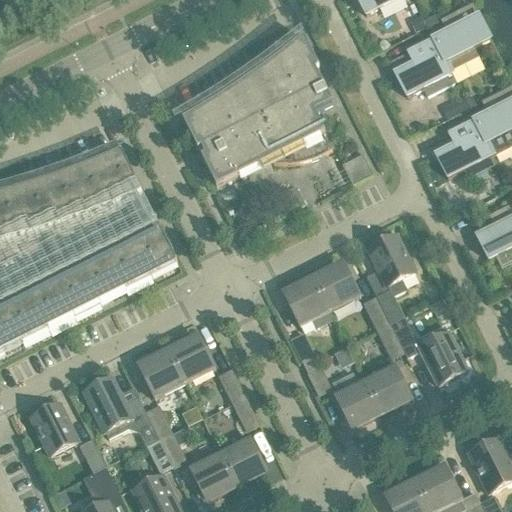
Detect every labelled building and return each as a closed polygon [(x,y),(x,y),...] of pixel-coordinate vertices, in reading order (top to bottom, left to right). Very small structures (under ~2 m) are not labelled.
[(405,0),(356,0),(367,19),(405,0)] [(474,52),(490,44),(473,9),(447,22),(454,34),(434,44),(450,74),(450,73),(478,59),(474,52)] [(328,157),(333,153),(331,154),(314,119),(316,118),(316,117),(333,108),(317,75),(320,73),(305,42),(258,78),(234,95),(209,111),(184,125),(198,155),(202,153),(204,157),(205,160),(202,162),(217,192),(253,175),(251,171),(272,161),(275,167),(273,167),(279,168),(285,168),(288,168),(294,168),(300,167),(306,166),(312,164),(315,163),(317,162),(323,159),(328,157)] [(456,86),(450,73),(450,74),(434,44),(414,54),(420,67),(396,78),(408,101),(424,93),(428,100),(456,86)] [(511,91),(488,103),(495,116),(475,125),(487,148),(487,147),(494,160),(511,150),(511,91)] [(494,160),(487,147),(487,148),(475,125),(455,136),(461,148),(437,160),(448,182),(465,174),(469,182),(497,167),(494,160)] [(138,201),(143,198),(122,157),(95,169),(68,179),(40,189),(12,197),(0,200),(0,358),(178,269),(157,226),(152,228),(138,201)] [(353,189),(373,179),(363,158),(343,169),(353,189)] [(502,230),(478,241),(489,264),(499,259),(504,270),(511,266),(511,208),(496,217),(502,230)] [(403,284),(415,278),(397,241),(369,255),(390,295),(377,302),(391,329),(405,322),(394,301),(408,294),(403,284)] [(352,283),(349,285),(341,270),(314,283),(331,316),(361,301),(352,283)] [(335,323),(331,316),(314,283),(287,297),(295,312),(292,314),(300,331),(313,325),(317,332),(335,323)] [(378,336),(391,330),(377,302),(364,308),(378,336)] [(406,322),(391,330),(404,356),(408,363),(421,356),(420,353),(420,352),(416,345),(417,345),(406,322)] [(392,363),(405,357),(391,330),(378,336),(392,363)] [(417,345),(416,345),(420,352),(420,353),(421,356),(439,390),(444,388),(446,390),(455,385),(455,382),(468,376),(449,338),(445,331),(417,345)] [(302,367),(303,367),(313,361),(315,360),(304,338),(291,345),(302,367)] [(207,356),(204,358),(196,342),(169,356),(186,389),(216,373),(207,356)] [(155,404),(186,389),(169,356),(142,369),(150,385),(147,386),(155,404)] [(308,378),(319,372),(313,361),(303,367),(308,378)] [(401,390),(405,388),(396,370),(365,386),(382,419),(409,405),(401,390)] [(319,400),(332,394),(321,371),(319,372),(308,378),(319,400)] [(233,408),(246,402),(232,374),(219,381),(233,408)] [(365,386),(359,389),(353,377),(333,387),(339,399),(335,401),(344,418),(347,417),(355,432),(382,419),(365,386)] [(143,410),(130,417),(113,383),(110,385),(106,384),(100,387),(99,390),(85,398),(104,437),(106,436),(110,443),(129,434),(140,438),(147,451),(160,445),(143,410)] [(247,436),(260,429),(246,402),(233,408),(247,436)] [(51,460),(78,447),(60,410),(33,424),(51,460)] [(160,445),(173,438),(159,411),(147,417),(160,445)] [(174,472),(187,466),(173,438),(160,445),(174,472)] [(256,462),(260,460),(251,443),(221,458),(237,491),(264,478),(256,462)] [(94,478),(107,472),(93,444),(80,451),(94,478)] [(499,444),(494,447),(493,444),(483,449),(484,452),(470,459),(489,498),(511,487),(511,463),(509,464),(499,444)] [(161,478),(174,472),(160,445),(147,451),(161,478)] [(237,491),(221,458),(217,450),(196,460),(200,468),(190,473),(199,491),(202,489),(210,505),(237,491)] [(121,501),(119,497),(107,472),(85,483),(99,511),(97,511),(111,511),(109,507),(121,501)] [(454,487),(451,488),(443,473),(416,486),(428,511),(482,511),(475,497),(463,503),(454,487)] [(142,511),(178,511),(163,481),(135,496),(142,511)] [(428,511),(416,486),(389,500),(395,511),(428,511)] [(483,511),(500,511),(495,500),(481,507),(483,511)]
